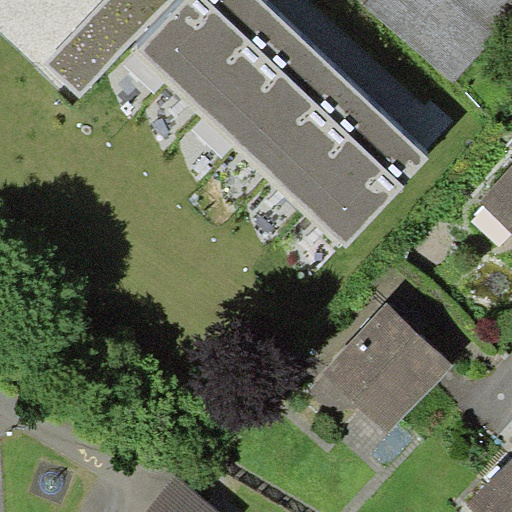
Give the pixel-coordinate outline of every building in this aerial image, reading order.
[(173,0),(107,0),(44,67),(79,100),(173,0)] [(180,0),(132,50),(169,85),(250,0),(180,0)] [(260,0),(250,0),(169,85),(203,116),(289,26),(260,0)] [(511,0),(364,0),(457,83),(511,22),(511,0)] [(289,26),(203,116),(237,148),(323,58),(289,26)] [(323,58),(237,148),(269,178),(354,88),(323,58)] [(354,88),(269,178),(302,209),(388,120),(354,88)] [(388,120),(302,209),(342,247),(427,157),(388,120)] [(511,166),(480,202),(511,231),(511,166)] [(353,400),(389,433),(453,365),(386,304),(305,391),(335,419),(353,400)] [(511,511),(511,458),(468,506),(474,511),(511,511)] [(218,511),(176,477),(147,511),(218,511)]
